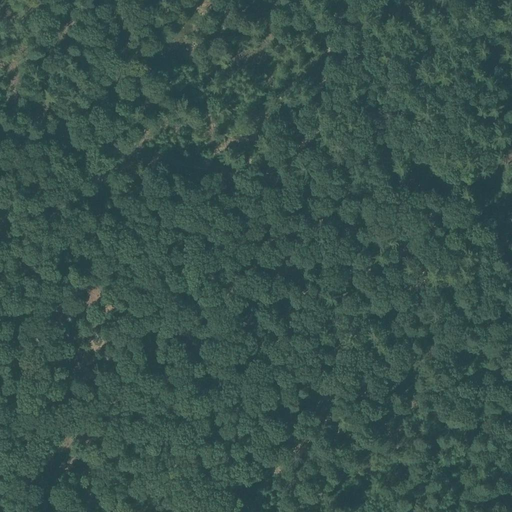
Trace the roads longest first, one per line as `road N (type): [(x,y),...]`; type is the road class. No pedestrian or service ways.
road 1 (track): [(511,211),(0,122)]
road 2 (track): [(100,140),(33,511)]
road 3 (track): [(504,210),(448,511)]
